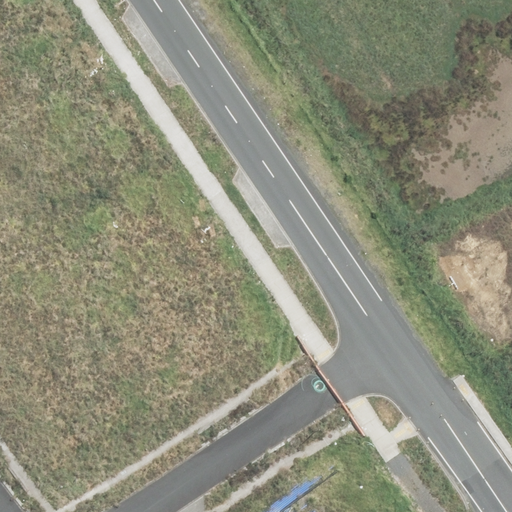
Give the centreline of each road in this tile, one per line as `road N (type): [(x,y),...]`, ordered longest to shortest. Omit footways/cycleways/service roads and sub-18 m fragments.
road 1 (tertiary): [(160,0),(393,346)]
road 2 (residential): [(393,346),(149,511)]
road 3 (tertiary): [(393,346),(507,511)]
road 4 (unknown): [(393,346),(511,270)]
